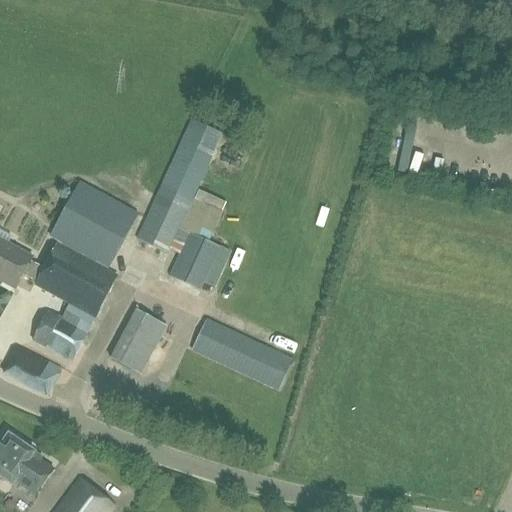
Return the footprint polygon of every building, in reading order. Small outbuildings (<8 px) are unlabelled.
[(223,134),(191,120),(137,240),(169,255),(173,248),(181,251),(169,277),(201,292),(221,247),(181,228),(223,134)] [(69,304),(60,321),(48,315),(34,341),(71,362),(118,277),(107,271),(138,214),(80,183),(49,240),(57,244),(44,267),(30,260),(32,257),(8,244),(12,237),(0,230),(0,280),(15,289),(23,274),(37,282),(35,286),(69,304)] [(0,186),(0,203),(4,206),(11,193),(0,186)] [(140,376),(167,326),(136,310),(109,360),(140,376)] [(206,319),(192,351),(279,392),(294,360),(206,319)] [(47,395),(59,371),(16,349),(4,372),(47,395)] [(0,444),(0,476),(17,488),(19,485),(36,496),(53,469),(33,456),(35,452),(7,434),(0,444)] [(112,511),(116,508),(79,479),(54,511),(112,511)]
